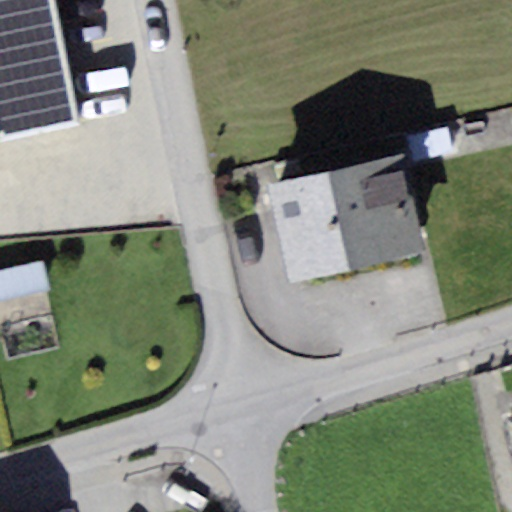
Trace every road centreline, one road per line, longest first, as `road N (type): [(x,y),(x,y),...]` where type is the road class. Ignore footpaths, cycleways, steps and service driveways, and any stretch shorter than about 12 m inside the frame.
road 1 (residential): [(155,0),(231,427)]
road 2 (unclassified): [(231,427),(511,324)]
road 3 (unclassified): [(0,491),(231,427)]
